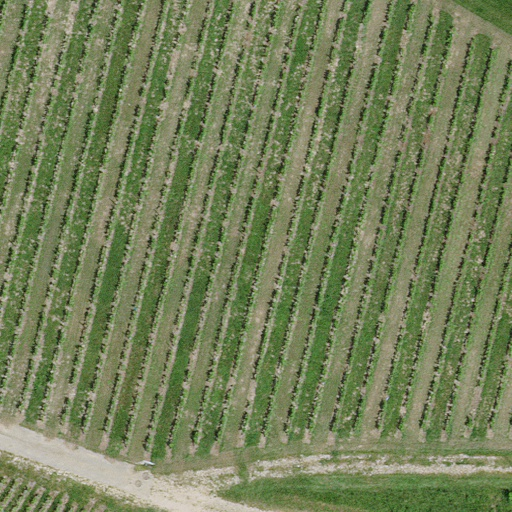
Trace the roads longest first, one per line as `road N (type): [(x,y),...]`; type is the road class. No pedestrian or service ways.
road 1 (track): [(220,511),(145,484),(335,467),(511,470)]
road 2 (track): [(0,436),(145,484)]
